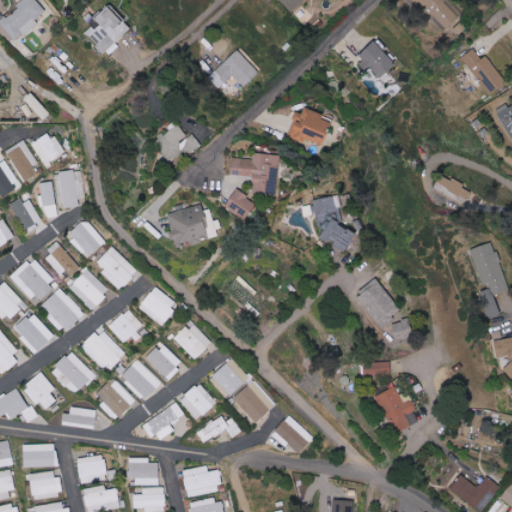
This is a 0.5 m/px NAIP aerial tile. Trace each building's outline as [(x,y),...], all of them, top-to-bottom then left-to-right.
[(1,23),(16,41),(39,22),(37,19),(48,10),(39,0),(26,0),(1,23)] [(280,0),(293,12),(304,0),(280,0)] [(414,0),(445,31),(463,14),(449,0),(414,0)] [(133,28),(108,3),(89,21),(94,26),(87,33),(106,53),(133,28)] [(367,71),(371,67),(382,78),(397,63),(376,42),(357,61),(367,71)] [(260,73),(238,49),(208,77),(218,88),(233,74),(245,87),(260,73)] [(463,57),(491,94),(507,82),(487,55),(482,59),(474,49),(463,57)] [(242,88),(235,76),(220,86),(226,95),(234,90),(235,91),(242,88)] [(44,120),(51,114),(32,93),(24,100),(44,120)] [(511,106),(509,108),(506,104),(495,111),(511,137),(511,106)] [(298,111),(288,135),(306,142),(308,138),(325,145),(336,119),(306,108),(304,114),(298,111)] [(191,136),(182,123),(158,141),(175,164),(204,143),(196,133),(191,136)] [(43,165),(64,153),(51,132),(31,143),(43,165)] [(7,152),(25,182),(38,174),(33,166),(38,163),(24,141),(7,152)] [(284,155),(258,152),(257,159),(236,157),(235,174),(257,176),(255,193),(280,195),(284,155)] [(0,189),(17,179),(5,160),(0,162),(0,189)] [(85,198),(81,169),(54,173),(58,198),(63,197),(64,208),(80,206),(79,199),(85,198)] [(464,206),(473,191),(443,174),(434,189),(464,206)] [(45,218),(58,217),(54,182),(42,183),(45,218)] [(260,202),(240,189),(229,206),(249,219),(260,202)] [(26,232),(42,223),(26,196),(11,204),(26,232)] [(315,199),(318,223),(326,222),(329,240),(337,239),(338,251),(359,248),(356,226),(346,228),(341,196),(315,199)] [(169,214),(175,238),(177,238),(179,247),(220,236),(213,208),(206,210),(204,205),(169,214)] [(0,245),(14,239),(4,218),(0,219),(0,245)] [(89,258),(107,241),(86,219),(68,236),(89,258)] [(509,290),(497,250),(495,251),(492,242),(472,249),(484,290),(479,291),(487,319),(501,315),(495,295),(509,290)] [(68,279),(81,268),(58,243),(45,255),(68,279)] [(121,289),(138,270),(112,246),(95,264),(121,289)] [(36,302),(57,282),(33,257),(12,277),(36,302)] [(68,287),(93,309),(110,290),(86,268),(68,287)] [(258,293),(240,275),(227,288),(246,306),(258,293)] [(0,313),(9,322),(27,305),(3,279),(0,282),(0,313)] [(405,311),(380,281),(360,297),(384,328),(405,311)] [(140,308),(163,325),(179,303),(155,286),(140,308)] [(49,316),(65,333),(85,314),(60,288),(42,305),(51,314),(49,316)] [(144,325),(128,309),(109,327),(125,343),(144,325)] [(55,336),(33,312),(15,330),(36,353),(55,336)] [(213,342),(190,321),(174,338),(196,360),(213,342)] [(399,341),(415,338),(411,321),(395,325),(399,341)] [(83,346),(108,371),(126,353),(101,328),(83,346)] [(19,350),(0,329),(0,370),(3,375),(19,361),(13,355),(19,350)] [(511,337),(494,340),(496,358),(508,356),(509,365),(506,368),(511,375),(511,337)] [(157,347),(146,359),(168,380),(184,363),(163,343),(158,348),(157,347)] [(51,372),(76,396),(96,375),(71,351),(51,372)] [(250,378),(232,359),(213,376),(231,396),(250,378)] [(161,384),(138,360),(120,377),(144,401),(161,384)] [(365,362),(365,376),(392,375),(391,362),(365,362)] [(57,400),(51,393),(56,389),(42,372),(25,387),(45,411),(57,400)] [(97,395),(104,402),(101,405),(115,421),(136,402),(115,379),(97,395)] [(256,423),(276,405),(254,381),(234,399),(256,423)] [(218,402),(200,383),(180,401),(198,420),(218,402)] [(406,403),(396,386),(376,398),(398,435),(421,421),(410,401),(406,403)] [(39,416),(32,405),(29,407),(17,388),(0,398),(0,408),(1,408),(9,421),(22,412),(29,423),(39,416)] [(174,430),(171,424),(185,416),(179,404),(143,423),(153,441),(174,430)] [(97,409),(71,408),(71,414),(63,414),(63,426),(96,428),(97,409)] [(239,433),(227,414),(197,432),(204,444),(227,429),(232,438),(239,433)] [(286,446),(289,443),(300,453),(314,437),(290,415),(273,435),(286,446)] [(0,467),(14,465),(10,440),(0,441),(0,467)] [(23,445),(24,467),(58,466),(58,443),(23,445)] [(107,481),(105,455),(78,458),(80,483),(107,481)] [(150,458),(130,458),(129,485),(159,486),(160,462),(150,462),(150,458)] [(218,470),(209,472),(208,465),(183,470),(188,497),(223,490),(218,470)] [(15,490),(12,470),(0,471),(0,500),(11,499),(10,491),(15,490)] [(61,477),(55,478),(54,472),(30,474),(32,500),(63,497),(61,477)] [(481,511),(501,487),(488,476),(479,488),(462,475),(451,489),(480,511),(481,511)] [(87,511),(97,511),(121,508),(117,488),(106,490),(105,485),(83,489),(87,511)] [(511,511),(511,485),(502,498),(511,506),(511,511)] [(165,511),(165,488),(143,488),(143,495),(134,495),(134,508),(144,508),(144,511),(165,511)] [(223,511),(221,498),(191,503),(192,511),(223,511)] [(332,511),(353,511),(354,501),(333,500),(332,511)] [(0,511),(18,511),(16,502),(0,505),(0,511)]
